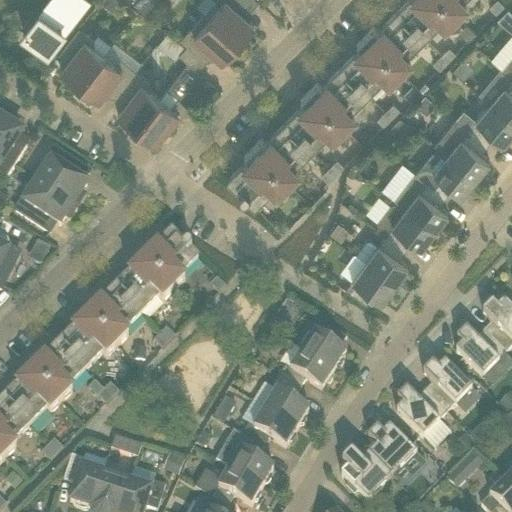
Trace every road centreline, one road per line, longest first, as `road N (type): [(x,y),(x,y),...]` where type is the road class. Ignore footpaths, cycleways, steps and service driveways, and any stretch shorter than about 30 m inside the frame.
road 1 (residential): [(297,511),(397,344),(511,195)]
road 2 (residential): [(10,324),(163,173)]
road 3 (residential): [(163,173),(315,23)]
road 4 (residential): [(163,173),(0,70)]
